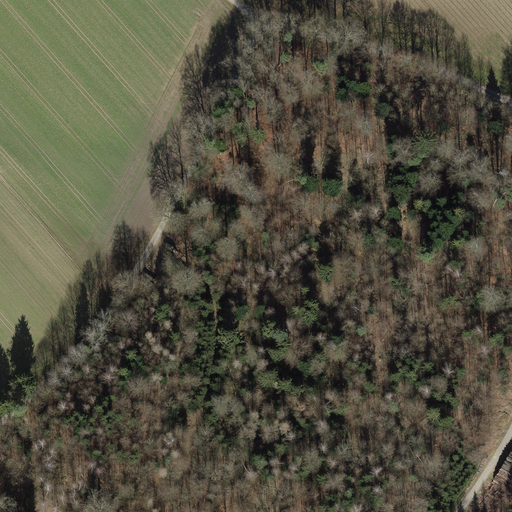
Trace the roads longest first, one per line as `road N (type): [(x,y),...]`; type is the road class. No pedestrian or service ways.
road 1 (track): [(0,422),(77,350),(149,250),(264,14)]
road 2 (track): [(232,0),(264,14),(353,27),(511,101)]
